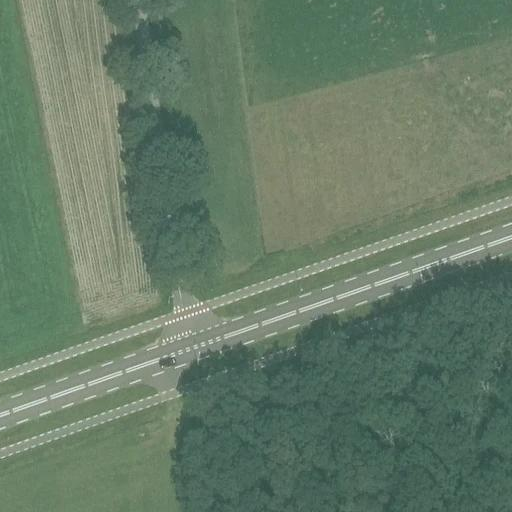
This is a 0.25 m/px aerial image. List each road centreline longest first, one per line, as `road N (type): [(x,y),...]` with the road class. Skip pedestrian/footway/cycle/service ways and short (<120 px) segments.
road 1 (unclassified): [(189,346),(146,0)]
road 2 (primary): [(189,346),(511,238)]
road 3 (primary): [(0,413),(189,346)]
